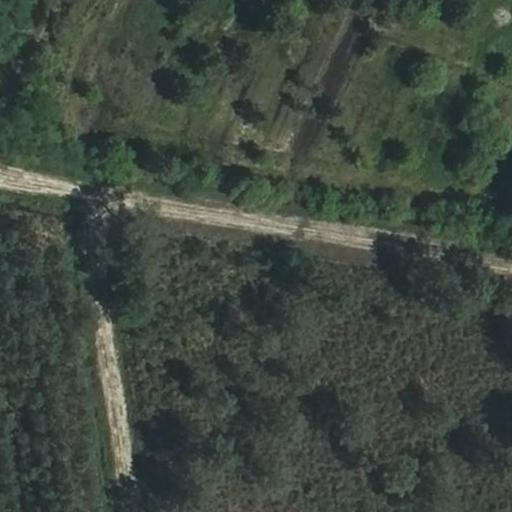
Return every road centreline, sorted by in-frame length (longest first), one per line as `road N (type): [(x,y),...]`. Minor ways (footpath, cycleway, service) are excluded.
road 1 (track): [(511,266),(0,176)]
road 2 (track): [(142,511),(100,194)]
